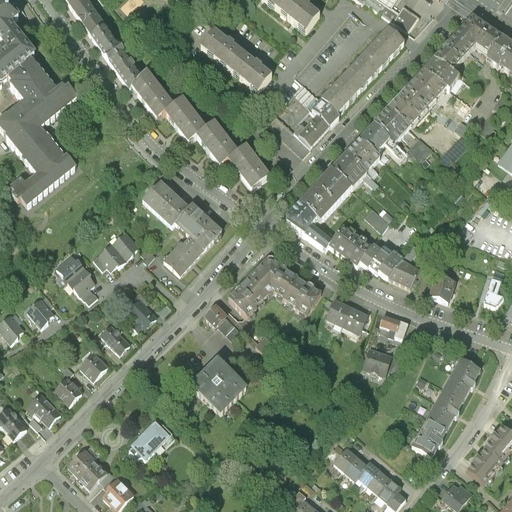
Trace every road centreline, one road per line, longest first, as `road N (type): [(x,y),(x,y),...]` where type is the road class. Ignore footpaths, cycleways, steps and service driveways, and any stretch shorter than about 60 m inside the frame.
road 1 (residential): [(263,229),(43,464)]
road 2 (residential): [(263,229),(139,134),(44,0)]
road 3 (residential): [(470,0),(263,229)]
road 4 (residential): [(511,351),(400,314),(263,229)]
road 5 (residential): [(409,511),(449,465),(511,358)]
